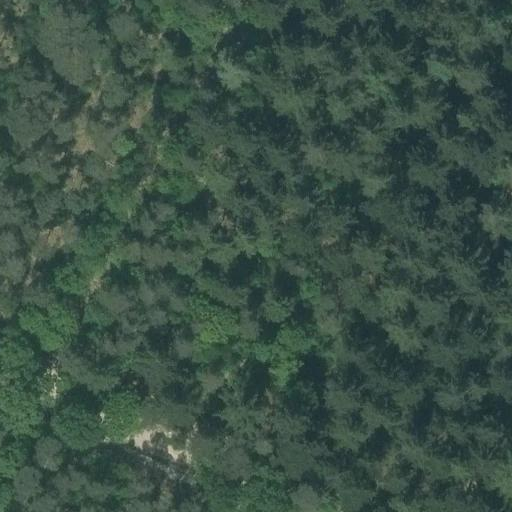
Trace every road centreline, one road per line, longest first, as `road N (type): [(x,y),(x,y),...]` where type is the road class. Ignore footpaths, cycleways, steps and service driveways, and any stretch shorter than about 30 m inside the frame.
road 1 (track): [(28,378),(222,0)]
road 2 (track): [(298,511),(28,378)]
